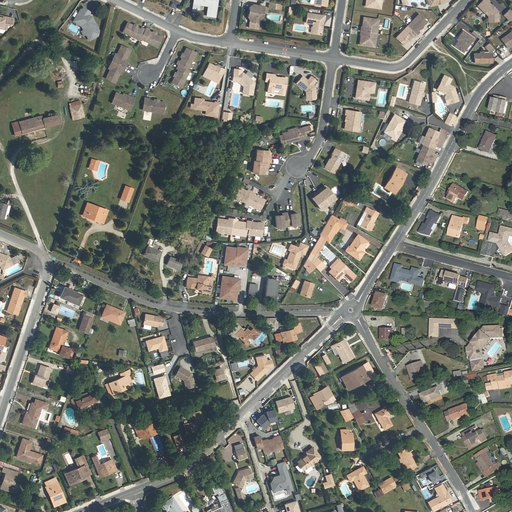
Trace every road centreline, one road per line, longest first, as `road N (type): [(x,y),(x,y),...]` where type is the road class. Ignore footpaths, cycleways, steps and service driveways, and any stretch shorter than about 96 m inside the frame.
road 1 (residential): [(341,317),(169,306),(49,266)]
road 2 (residential): [(134,491),(187,468),(341,317)]
road 3 (residential): [(459,133),(352,310)]
road 4 (residential): [(0,420),(49,266)]
road 5 (residential): [(467,0),(407,63),(334,58)]
road 6 (residential): [(424,428),(352,310)]
